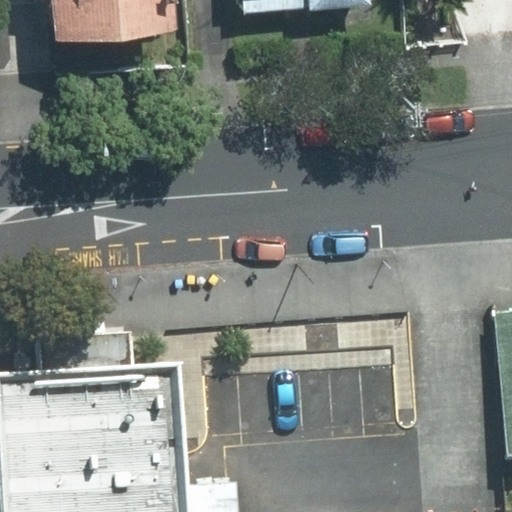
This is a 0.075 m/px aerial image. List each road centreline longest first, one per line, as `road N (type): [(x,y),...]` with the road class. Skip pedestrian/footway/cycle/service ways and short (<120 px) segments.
road 1 (residential): [(511,180),(163,202)]
road 2 (residential): [(163,202),(0,244)]
road 3 (residential): [(0,184),(75,185),(163,202)]
